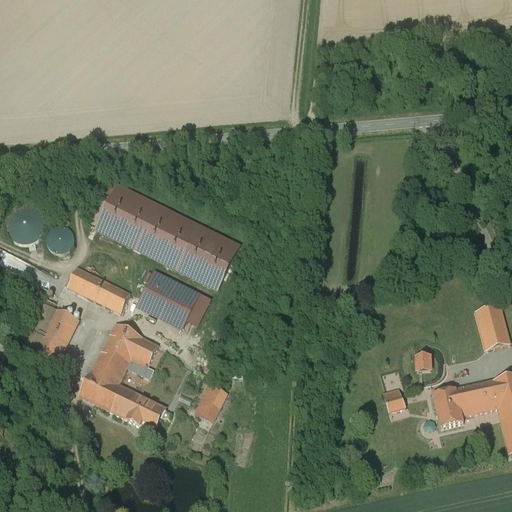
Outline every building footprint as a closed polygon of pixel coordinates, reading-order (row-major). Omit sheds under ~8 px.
[(240,250),(111,185),(105,197),(113,201),(96,233),(217,294),(240,250)] [(15,207),(6,240),(40,250),(49,216),(15,207)] [(55,229),(49,252),(72,257),(77,234),(55,229)] [(131,299),(77,272),(68,291),(121,318),(131,299)] [(200,299),(155,276),(137,312),(182,335),(200,299)] [(79,325),(41,306),(19,349),(57,368),(79,325)] [(485,313),(476,316),(486,353),(510,347),(500,309),(485,313)] [(80,401),(113,417),(122,391),(119,390),(128,372),(142,342),(115,329),(80,401)] [(159,350),(142,342),(128,372),(144,380),(159,350)] [(432,359),(417,359),(417,376),(433,375),(432,359)] [(0,365),(0,379),(14,386),(20,374),(0,365)] [(511,380),(455,394),(462,421),(499,412),(510,458),(511,457),(511,380)] [(210,386),(198,417),(219,426),(231,395),(210,386)] [(399,390),(383,395),(389,419),(405,414),(399,390)] [(165,412),(122,391),(113,417),(153,437),(165,412)] [(462,421),(455,394),(432,400),(441,433),(464,427),(462,421)]
